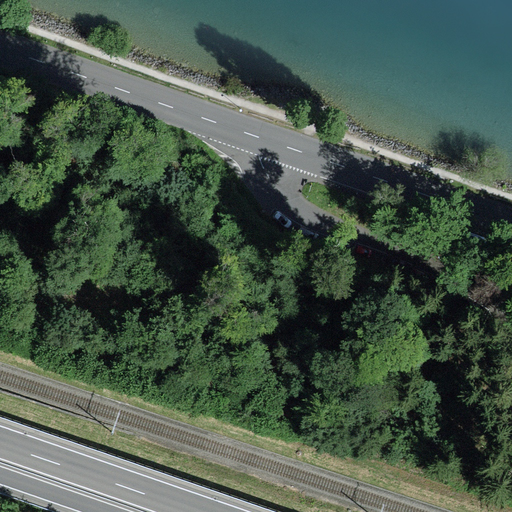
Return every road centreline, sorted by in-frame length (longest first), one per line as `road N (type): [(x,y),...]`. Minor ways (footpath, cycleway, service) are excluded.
road 1 (residential): [(264,128),(267,178),(284,203),(332,230),(398,250),(511,315)]
road 2 (primary): [(0,26),(264,128)]
road 3 (primary): [(264,128),(511,222)]
road 4 (trunk): [(197,511),(0,444)]
